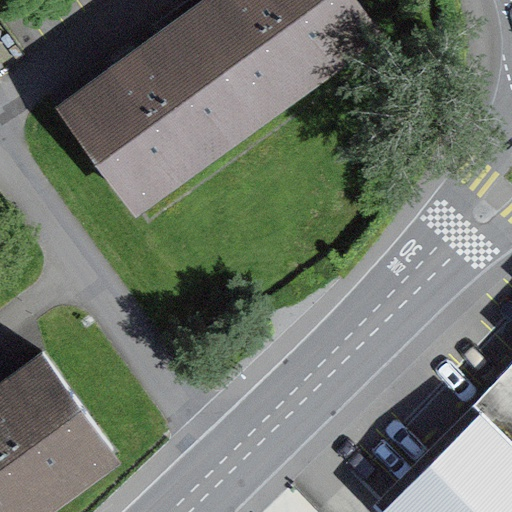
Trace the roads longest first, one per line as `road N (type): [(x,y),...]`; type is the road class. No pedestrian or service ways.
road 1 (residential): [(248,450),(190,409),(0,149)]
road 2 (residential): [(248,450),(433,260)]
road 3 (residential): [(511,125),(433,260)]
